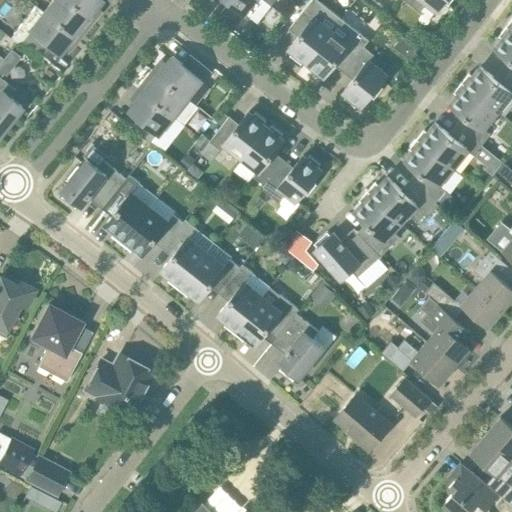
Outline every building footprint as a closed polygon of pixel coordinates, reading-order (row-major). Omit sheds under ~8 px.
[(87,18),(64,0),(52,0),(43,12),(73,36),(87,18)] [(64,0),(87,18),(101,0),(64,0)] [(254,0),(222,0),(209,17),(228,32),(235,22),(242,28),(251,17),(245,12),(254,0)] [(309,3),(309,4),(311,1),(310,0),(298,0),(295,4),(303,10),(309,3)] [(403,0),(419,13),(426,4),(436,12),(445,1),(448,4),(451,0),(403,0)] [(307,62),(331,31),(315,18),(319,12),(309,4),(309,3),(303,10),(293,23),(303,31),(289,48),(293,51),(290,55),(301,64),(304,60),(307,62)] [(58,54),(73,36),(43,12),(34,5),(10,37),(16,42),(21,40),(41,56),(49,47),(58,54)] [(511,65),(507,73),(511,76),(511,30),(506,26),(499,36),(502,39),(495,48),(511,61),(511,65)] [(331,31),(307,62),(309,64),(306,68),(317,77),(320,73),(325,76),(338,59),(348,67),(363,47),(353,38),(348,44),(331,31)] [(0,59),(0,70),(5,74),(21,56),(11,47),(0,59)] [(363,47),(348,67),(357,74),(343,91),(347,94),(344,98),(355,107),(358,103),(362,106),(370,95),(374,98),(383,87),(379,84),(386,75),(369,61),(374,55),(363,47)] [(158,75),(188,98),(202,80),(205,82),(213,73),(190,54),(182,64),(173,56),(158,75)] [(499,82),(480,67),(473,76),(469,73),(461,82),(497,111),(504,116),(511,105),(511,76),(507,73),(499,82)] [(144,93),(174,116),(188,98),(158,75),(144,93)] [(0,131),(3,128),(6,130),(17,116),(14,114),(21,106),(10,97),(15,90),(0,77),(0,131)] [(462,129),(482,144),(490,134),(483,129),(497,111),(461,82),(454,92),(458,95),(450,104),(469,120),(462,129)] [(174,116),(144,93),(129,111),(139,119),(131,128),(151,144),(158,134),(159,135),(174,116)] [(210,142),(220,150),(225,144),(241,158),(266,126),(263,124),(266,120),(255,112),(252,115),(248,112),(235,129),(225,122),(210,141),(210,142)] [(417,139),(453,167),(467,150),(473,155),(482,144),(462,129),(454,138),(435,123),(428,132),(424,129),(417,139)] [(261,188),(280,165),(270,158),(284,140),(280,137),(283,133),(272,125),(269,128),(266,126),(241,158),(258,171),(253,177),(264,185),(261,188)] [(210,141),(202,134),(194,144),(202,151),(210,142),(210,141)] [(453,167),(417,139),(409,148),(413,151),(405,160),(425,176),(416,186),(436,203),(445,190),(439,185),(453,167)] [(280,165),(261,188),(280,203),(287,194),(296,201),(304,192),(308,195),(316,184),(313,181),(321,170),(317,167),(320,163),(309,155),(306,158),(303,155),(289,173),(280,165)] [(105,206),(130,175),(127,178),(104,160),(98,167),(87,159),(81,167),(78,165),(67,179),(70,181),(62,190),(65,192),(62,196),(76,207),(79,203),(82,205),(89,196),(91,194),(105,206)] [(204,171),(193,162),(187,169),(197,178),(204,171)] [(121,243),(150,207),(132,193),(140,183),(130,175),(105,206),(106,206),(112,198),(121,205),(106,224),(115,232),(112,236),(121,243)] [(367,191),(401,223),(409,214),(420,225),(439,205),(436,203),(416,186),(407,196),(387,177),(379,185),(376,182),(367,191)] [(357,231),(381,256),(399,237),(393,231),(401,223),(367,191),(359,200),(362,203),(354,212),(372,228),(363,238),(357,231)] [(227,203),(223,208),(224,217),(229,221),(237,211),(227,203)] [(168,243),(186,219),(183,222),(173,214),(168,221),(150,207),(121,243),(131,251),(134,247),(143,254),(158,235),(168,243)] [(178,288),(206,252),(189,238),(196,228),(186,219),(168,243),(177,250),(162,269),(171,277),(168,281),(178,288)] [(456,238),(464,229),(455,220),(446,229),(456,238)] [(381,256),(357,231),(343,243),(341,241),(341,242),(333,233),(330,235),(327,231),(314,243),(317,247),(315,249),(324,260),(322,262),(330,271),(332,269),(341,279),(352,270),(358,276),(381,256)] [(511,239),(503,250),(511,258),(511,239)] [(503,309),(511,298),(511,286),(509,284),(511,280),(511,268),(490,250),(474,269),(483,278),(476,286),(503,309)] [(225,288),(242,264),(240,267),(229,259),(224,266),(206,252),(178,288),(187,296),(190,292),(199,299),(215,280),(225,288)] [(234,333),(263,296),(245,282),(253,273),(242,264),(225,288),(233,295),(218,314),(227,321),(224,325),(234,333)] [(0,325),(6,328),(19,304),(25,307),(35,288),(20,280),(18,285),(0,275),(0,325)] [(406,279),(390,298),(400,306),(416,287),(406,279)] [(321,281),(309,295),(324,307),(336,293),(321,281)] [(446,310),(454,300),(433,282),(425,292),(430,296),(446,310)] [(476,286),(461,304),(487,327),(503,309),(476,286)] [(263,296),(234,333),(243,340),(246,337),(256,344),(271,325),(280,332),(274,340),(299,309),(280,294),(272,304),(263,296)] [(455,365),(470,348),(464,343),(473,333),(455,318),(456,318),(446,310),(430,296),(420,307),(427,313),(421,320),(434,331),(426,341),(455,365)] [(374,313),(368,302),(358,307),(364,319),(374,313)] [(48,304),(31,336),(47,344),(36,365),(66,381),(82,351),(68,344),(81,321),(48,304)] [(299,309),(274,340),(288,352),(287,354),(280,363),(282,365),(279,369),(293,380),(296,376),(299,378),(308,367),(310,369),(317,360),(315,358),(324,347),(313,338),(318,331),(296,313),(299,309)] [(455,365),(426,341),(418,350),(404,339),(398,346),(391,341),(382,351),(403,369),(411,359),(440,383),(455,365)] [(99,361),(85,387),(99,394),(97,398),(123,412),(131,398),(136,400),(152,370),(120,354),(113,368),(99,361)] [(415,415),(430,398),(404,376),(390,394),(415,415)] [(391,423),(356,393),(335,418),(348,429),(347,431),(369,449),(391,423)] [(511,425),(500,415),(485,434),(511,457),(511,425)] [(511,460),(511,457),(485,434),(470,451),(495,472),(486,483),(499,494),(510,503),(511,501),(511,472),(506,467),(511,460)] [(26,477),(32,465),(26,462),(34,448),(11,436),(0,456),(0,465),(19,475),(20,474),(26,477)] [(32,465),(26,477),(56,493),(67,471),(37,456),(32,465)] [(499,494),(486,483),(472,470),(462,482),(456,477),(449,486),(454,490),(443,503),(454,511),(469,511),(478,502),(487,509),(499,494)]
